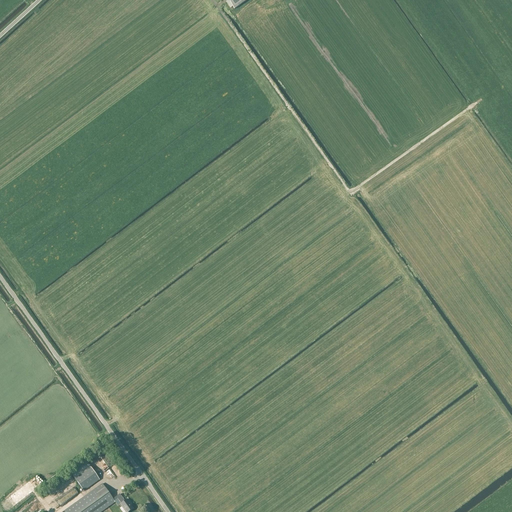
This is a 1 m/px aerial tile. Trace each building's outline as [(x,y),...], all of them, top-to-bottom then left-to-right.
[(227,0),(234,9),(246,0),(227,0)] [(99,468),(105,480),(109,478),(110,480),(115,477),(112,472),(111,473),(106,464),(99,468)] [(91,468),(75,479),(83,491),(99,480),(91,468)] [(54,491),(58,495),(71,482),(67,478),(54,491)] [(62,511),(101,511),(115,502),(114,501),(117,499),(121,504),(120,505),(124,511),(128,511),(133,509),(129,504),(130,504),(127,500),(124,502),(119,495),(112,500),(102,484),(62,511)] [(73,489),(51,503),(55,508),(73,496),(76,494),(73,489)]
